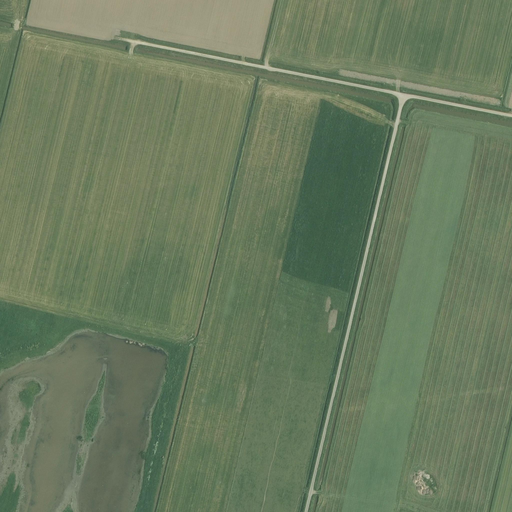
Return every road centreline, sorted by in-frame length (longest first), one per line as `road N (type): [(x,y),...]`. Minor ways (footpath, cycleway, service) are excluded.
road 1 (unclassified): [(307,511),(402,96)]
road 2 (unclassified): [(402,96),(125,41)]
